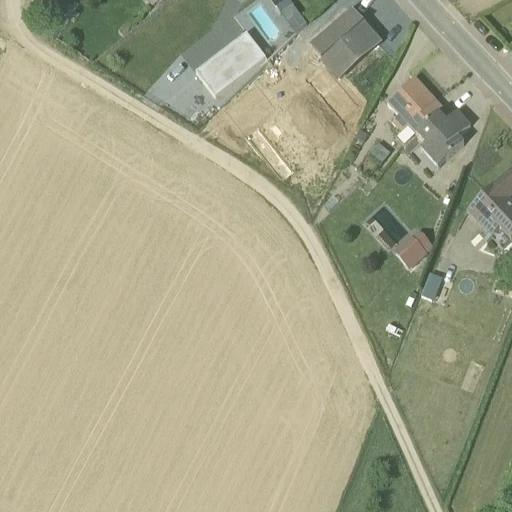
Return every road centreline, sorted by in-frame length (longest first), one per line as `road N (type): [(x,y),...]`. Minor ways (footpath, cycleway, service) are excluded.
road 1 (track): [(433,511),(310,244),(246,179),(11,37),(0,3)]
road 2 (residential): [(416,0),(511,101)]
